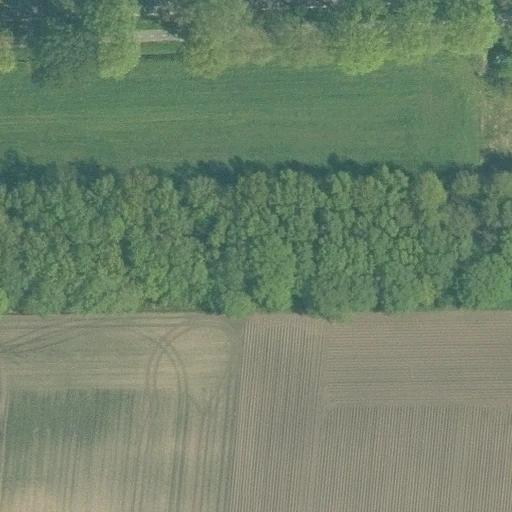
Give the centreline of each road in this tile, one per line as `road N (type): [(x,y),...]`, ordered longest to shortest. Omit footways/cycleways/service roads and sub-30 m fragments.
road 1 (track): [(511,237),(0,242)]
road 2 (tertiary): [(0,11),(254,0)]
